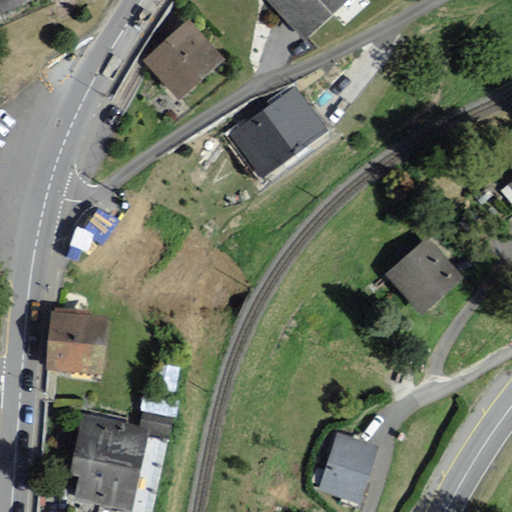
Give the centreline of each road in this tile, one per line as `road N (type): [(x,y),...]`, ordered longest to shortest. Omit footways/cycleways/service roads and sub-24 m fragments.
road 1 (residential): [(45,200),(87,201),(214,110),(437,0)]
road 2 (residential): [(367,511),(396,414),(511,352)]
road 3 (secondary): [(141,0),(87,91),(45,200)]
road 4 (secondary): [(45,200),(21,378)]
road 5 (secondary): [(21,378),(11,511)]
road 6 (secondary): [(447,511),(511,407)]
